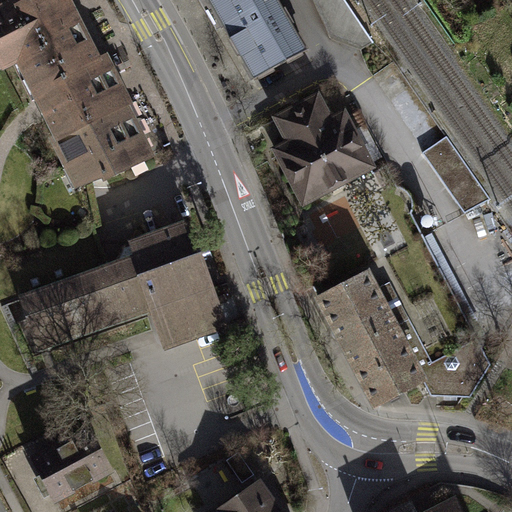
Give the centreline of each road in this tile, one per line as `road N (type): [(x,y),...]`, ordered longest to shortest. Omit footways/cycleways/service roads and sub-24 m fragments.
road 1 (secondary): [(367,447),(337,433),(306,385),(203,128),(137,0)]
road 2 (secondary): [(511,466),(460,449),(367,447)]
